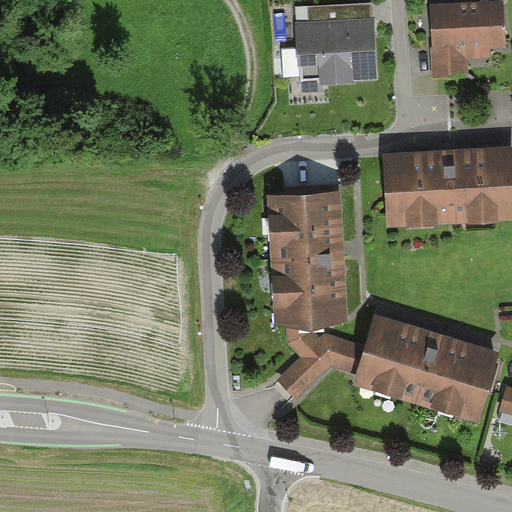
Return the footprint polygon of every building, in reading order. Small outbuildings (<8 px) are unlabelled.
[(508,1),(433,5),(437,80),(472,78),(471,60),(495,59),(494,50),(510,49),(508,1)] [(376,6),(302,9),(305,85),(379,82),(376,6)] [(511,150),(386,155),(389,229),(511,223),(511,150)] [(341,195),(269,199),(275,327),(288,327),(317,325),(348,323),(341,195)] [(480,423),(500,357),(376,320),(368,348),(359,379),(356,386),(480,423)] [(317,325),(288,327),(288,343),(304,359),(281,381),(300,401),(333,372),(359,379),(368,348),(332,335),(325,341),(318,334),(317,325)]
